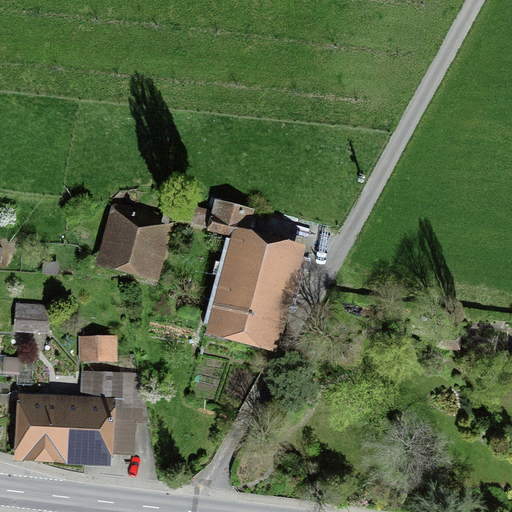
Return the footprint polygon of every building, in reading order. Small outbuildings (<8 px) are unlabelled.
[(211,227),(244,235),(219,329),(269,341),(293,247),(245,235),(251,212),(217,204),(214,214),(169,202),(166,214),(211,226),(211,227)] [(132,212),(121,209),(118,222),(120,222),(110,261),(148,271),(162,217),(140,211),(133,208),(132,212)] [(57,263),(44,263),(44,272),(57,272),(57,263)] [(46,311),(19,310),(18,321),(45,322),(46,311)] [(458,335),(440,333),(439,346),(457,347),(458,335)] [(111,338),(82,338),(82,359),(111,359),(111,338)] [(52,402),(27,401),(25,451),(107,454),(107,452),(133,453),(134,416),(147,416),(140,377),(121,377),(121,378),(85,376),(84,409),(51,408),(52,402)]
